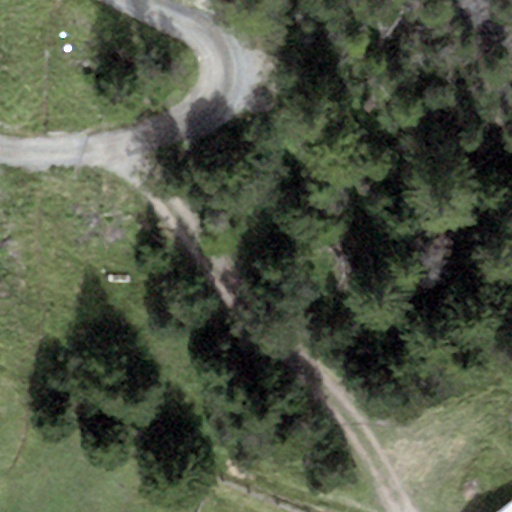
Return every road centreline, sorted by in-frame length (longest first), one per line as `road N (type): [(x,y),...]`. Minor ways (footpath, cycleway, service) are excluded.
road 1 (track): [(99,137),(372,437),(405,511)]
road 2 (track): [(177,0),(198,15),(216,90),(180,116),(99,137),(0,136)]
